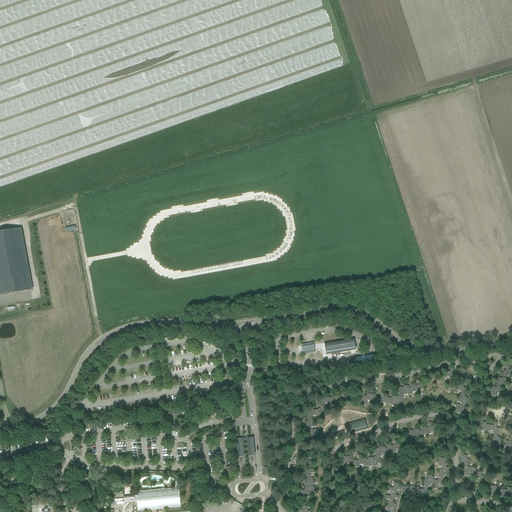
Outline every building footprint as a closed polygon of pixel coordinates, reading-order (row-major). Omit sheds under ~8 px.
[(0,295),(9,294),(32,290),(21,229),(0,232),(0,295)] [(326,355),(356,350),(354,339),(324,344),(326,355)] [(376,354),(374,355),(355,358),(355,359),(356,364),(377,361),(376,354)] [(503,371),(502,377),(507,378),(507,375),(511,376),(511,372),(511,370),(509,370),(510,366),(507,366),(506,371),(503,371)] [(451,378),(450,381),(454,381),(455,375),(453,374),(454,369),(450,369),(450,372),(447,372),(446,377),(451,378)] [(507,378),(502,377),(502,379),(498,378),(496,386),(501,387),(501,388),(502,384),(505,384),(507,378)] [(417,380),(417,382),(417,385),(415,385),(414,392),(418,392),(418,389),(423,390),(423,384),(420,384),(421,380),(417,380)] [(456,393),(457,390),(457,385),(456,385),(456,383),(454,383),(454,381),(450,381),(449,389),(451,389),(450,392),(453,393),(454,394),(454,393),(456,393)] [(457,385),(457,390),(461,391),(461,394),(465,395),(466,388),(463,388),(464,383),(461,382),(460,386),(457,385)] [(414,392),(415,385),(410,385),(410,387),(406,386),(406,395),(408,395),(409,395),(412,395),(412,392),(414,392)] [(406,395),(406,386),(402,386),(402,388),(401,388),(401,387),(398,387),(398,394),(399,394),(403,394),(406,395)] [(501,387),(496,386),(496,388),(492,387),(490,396),(492,396),(492,397),(493,397),(493,396),(495,397),(496,393),(499,394),(501,387)] [(323,403),(328,403),(328,398),(325,398),(324,394),(321,395),(321,396),(320,397),(320,400),(319,400),(319,407),(323,406),(323,403)] [(336,396),(336,402),(344,402),(344,394),(339,394),(340,396),(338,396),(336,396)] [(377,403),(378,399),(376,399),(376,397),(375,397),(375,395),(367,394),(366,396),(367,396),(366,400),(369,400),(369,402),(377,403)] [(378,399),(377,403),(377,405),(381,406),(381,403),(386,403),(386,398),(384,398),(384,394),(381,394),(380,399),(378,399)] [(403,394),(399,394),(399,396),(397,396),(397,397),(395,397),(394,405),(396,405),(396,406),(397,406),(397,405),(400,406),(400,402),(402,403),(403,394)] [(465,395),(461,394),(459,402),(461,403),(461,406),(464,406),(464,407),(467,407),(468,399),(466,398),(466,397),(464,397),(465,395)] [(336,404),(336,402),(336,396),(332,396),(332,398),(331,398),(330,398),(328,398),(328,403),(328,405),(336,404)] [(367,396),(366,396),(362,396),(362,398),(361,398),(361,397),(358,397),(358,404),(366,405),(366,400),(367,396)] [(394,405),(395,397),(391,397),(391,399),(389,398),(386,398),(386,403),(386,405),(394,405)] [(464,410),(464,407),(464,406),(461,406),(456,405),(455,413),(461,414),(462,411),(462,410),(464,410)] [(324,415),(323,406),(319,407),(320,408),(318,408),(318,410),(316,410),(316,415),(316,418),(319,418),(319,419),(320,419),(320,418),(322,418),(322,415),(324,415)] [(308,419),(312,419),(312,416),(316,415),(316,410),(313,410),(313,407),(310,407),(310,409),(308,409),(309,412),(307,412),(308,419)] [(364,424),(362,415),(343,421),(345,429),(346,431),(365,426),(364,424)] [(312,427),(312,419),(308,419),(308,421),(306,421),(306,422),(304,423),(305,431),(307,431),(307,430),(311,430),(310,427),(312,427)] [(491,425),(488,425),(486,425),(487,423),(483,422),(481,431),(489,432),(490,431),(491,425)] [(493,426),(491,425),(490,431),(494,431),(494,434),(498,435),(499,429),(498,428),(498,425),(497,425),(497,423),(494,422),(493,426)] [(428,428),(425,428),(425,435),(429,435),(429,432),(434,432),(434,427),(431,426),(431,423),(428,423),(428,428)] [(417,438),(417,429),(413,429),(413,431),(412,431),(409,431),(409,437),(410,437),(414,438),(417,438)] [(315,430),(311,430),(307,430),(307,431),(307,435),(309,434),(309,436),(309,439),(316,438),(315,430)] [(497,437),(498,435),(494,434),(492,443),(494,443),(494,446),(496,447),(497,447),(499,447),(501,439),(499,439),(499,437),(497,437)] [(414,446),(414,438),(410,437),(410,439),(408,439),(408,440),(406,440),(406,449),(408,449),(409,449),(412,449),(412,446),(414,446)] [(393,440),(393,442),(393,446),(390,446),(390,452),(394,453),(394,449),(399,450),(400,444),(396,444),(397,440),(393,440)] [(511,442),(508,442),(505,442),(505,446),(503,445),(502,450),(509,451),(509,448),(511,448),(511,442)] [(382,455),(383,447),(379,447),(379,449),(377,449),(377,448),(374,448),(374,455),(375,455),(380,455),(382,455)] [(373,458),(371,458),(371,467),(373,467),(374,467),(377,467),(377,464),(379,464),(380,455),(375,455),(375,457),(374,457),(373,458)] [(464,465),(464,467),(468,468),(469,460),(467,459),(467,456),(464,456),(465,455),(464,455),(464,456),(461,455),(460,463),(462,464),(462,465),(464,465)] [(358,465),(363,465),(363,460),(360,459),(361,456),(357,456),(357,457),(356,457),(356,461),(354,461),(354,465),(354,468),(358,468),(358,465)] [(354,465),(354,461),(353,461),(353,459),(351,459),(351,457),(343,457),(343,459),(343,460),(343,463),(346,463),(346,465),(354,465)] [(306,470),(310,469),(309,461),(307,461),(307,458),(304,458),(303,458),(303,459),(301,459),(302,467),(304,467),(304,468),(306,468),(306,470)] [(371,467),(371,458),(367,458),(367,460),(366,460),(363,460),(363,465),(363,466),(371,467)] [(437,466),(442,467),(446,468),(446,467),(446,463),(444,463),(445,462),(446,459),(439,458),(437,466)] [(439,470),(438,478),(442,478),(442,477),(444,477),(444,476),(446,476),(448,468),(446,467),(446,468),(442,467),(441,470),(439,470)] [(465,476),(469,476),(470,468),(468,468),(464,467),(462,467),(461,474),(464,474),(466,474),(465,476)] [(477,479),(478,472),(476,472),(476,469),(474,469),(474,468),(473,468),(470,468),(469,476),(473,477),(473,478),(477,479)] [(313,469),(310,469),(306,470),(307,472),(301,473),(301,476),(305,476),(306,479),(311,478),(310,473),(313,473),(313,469)] [(482,473),(478,472),(477,479),(478,479),(477,483),(479,483),(478,485),(482,485),(482,481),(485,482),(486,477),(481,476),(482,473)] [(425,479),(424,487),(428,487),(428,486),(430,486),(430,485),(432,485),(433,480),(433,477),(431,476),(430,476),(428,476),(427,479),(425,479)] [(312,478),(311,478),(306,479),(306,482),(306,483),(304,483),(305,487),(313,486),(312,478)] [(441,485),(442,478),(438,478),(437,481),(433,480),(432,485),(435,486),(434,489),(437,490),(438,484),(441,485)] [(396,490),(401,491),(402,488),(398,487),(399,484),(394,483),(393,488),(390,487),(389,491),(391,492),(396,493),(396,490)] [(495,495),(496,491),(496,487),(488,485),(487,492),(490,493),(490,492),(491,492),(491,494),(495,495)] [(304,491),(302,491),(303,495),(311,494),(310,492),(314,492),(313,489),(314,489),(314,488),(313,488),(313,486),(305,487),(305,489),(304,489),(304,491)] [(402,488),(401,491),(401,494),(405,495),(405,493),(406,493),(406,494),(409,494),(410,488),(402,486),(402,488)] [(410,488),(409,494),(413,495),(413,493),(415,493),(415,494),(417,494),(418,489),(419,487),(410,486),(410,488)] [(426,494),(428,487),(424,487),(423,490),(418,489),(417,494),(420,495),(420,498),(423,499),(424,494),(426,494)] [(192,511),(192,509),(180,511),(178,490),(178,488),(175,488),(165,489),(162,489),(136,492),(136,496),(124,497),(123,492),(112,493),(114,510),(107,511),(192,511)] [(507,495),(507,491),(499,489),(499,492),(496,491),(495,495),(495,497),(503,498),(503,496),(505,496),(505,494),(507,495)] [(303,498),(303,495),(302,491),(302,490),(295,491),(296,494),(296,495),(294,495),(295,499),(303,498)] [(395,495),(396,493),(391,492),(390,496),(387,496),(386,500),(389,500),(393,501),(393,498),(398,499),(399,496),(395,495)] [(393,501),(389,500),(387,508),(389,509),(389,511),(394,511),(396,505),(394,504),(394,503),(392,503),(393,501)]
